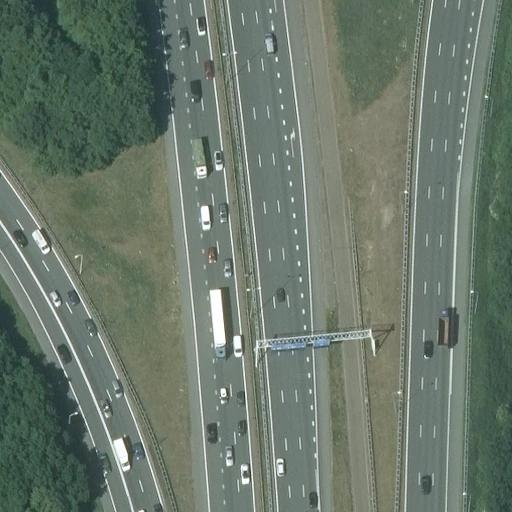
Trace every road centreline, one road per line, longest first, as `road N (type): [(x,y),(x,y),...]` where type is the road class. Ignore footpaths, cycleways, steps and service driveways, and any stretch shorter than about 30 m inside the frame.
road 1 (motorway): [(295,511),(244,0)]
road 2 (motorway): [(188,0),(238,511)]
road 3 (motorway): [(423,511),(436,155),(451,0)]
road 4 (motorway): [(0,199),(92,359),(146,511)]
